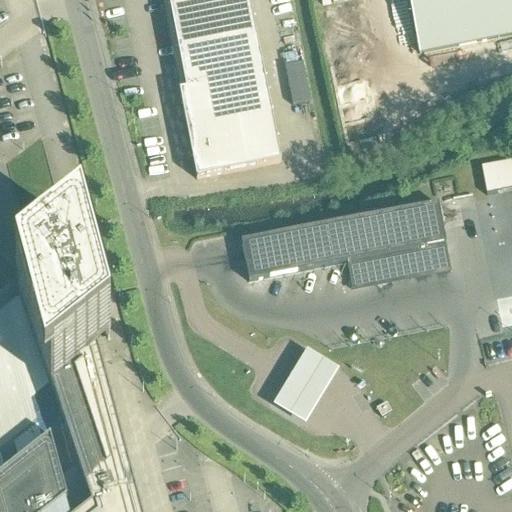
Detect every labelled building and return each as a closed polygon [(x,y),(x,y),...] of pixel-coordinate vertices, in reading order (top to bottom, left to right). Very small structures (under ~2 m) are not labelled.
[(167,0),(186,94),(180,95),(186,129),(193,128),(196,146),(190,148),(196,182),(281,165),(281,164),(280,164),(248,0),(167,0)] [(511,0),(407,0),(419,58),(511,39),(511,0)] [(511,164),(481,170),(486,199),(511,194),(511,164)] [(442,227),(438,207),(240,245),(244,266),(248,286),(347,267),(352,293),(451,275),(442,227)] [(140,511),(98,352),(110,342),(80,229),(59,248),(0,295),(0,511),(140,511)] [(336,373),(303,353),(286,381),(269,408),(302,428),(319,401),(336,373)] [(376,412),(381,420),(381,421),(391,415),(386,406),(376,412)]
